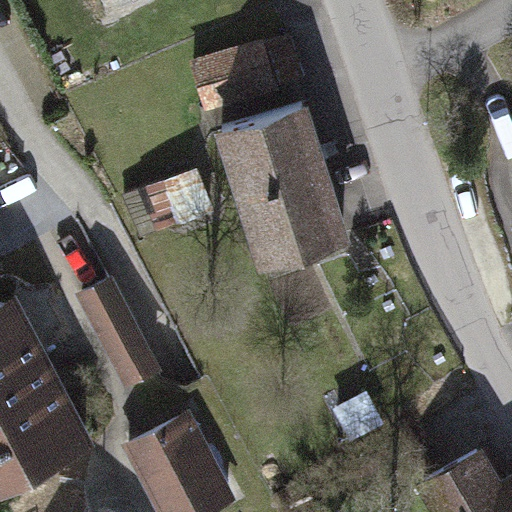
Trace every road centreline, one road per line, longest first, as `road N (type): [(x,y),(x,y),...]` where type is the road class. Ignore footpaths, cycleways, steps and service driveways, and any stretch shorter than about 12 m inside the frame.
road 1 (unknown): [(0,81),(100,219),(140,298),(161,356),(173,511)]
road 2 (residential): [(511,393),(432,226),(358,0)]
